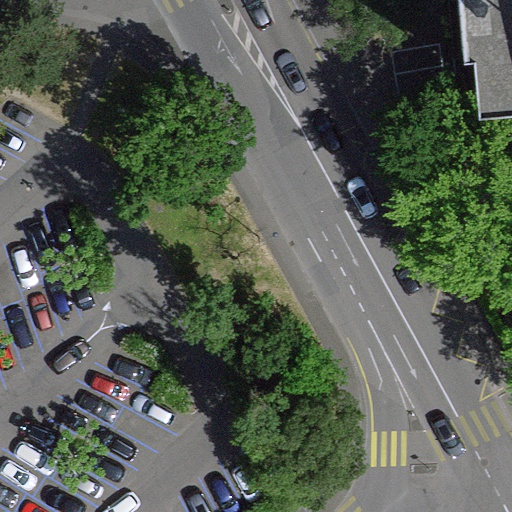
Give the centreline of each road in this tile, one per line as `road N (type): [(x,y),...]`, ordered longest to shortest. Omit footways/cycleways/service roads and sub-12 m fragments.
road 1 (secondary): [(378,289),(226,0)]
road 2 (unclassified): [(378,289),(392,450),(380,511)]
road 3 (secondary): [(491,480),(378,289)]
